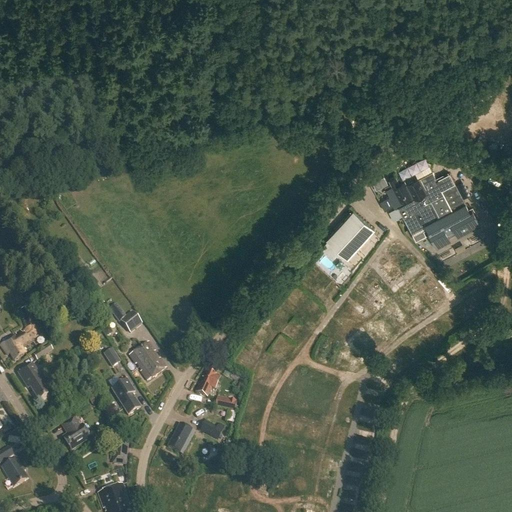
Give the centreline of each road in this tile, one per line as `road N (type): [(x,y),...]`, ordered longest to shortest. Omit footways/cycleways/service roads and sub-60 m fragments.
road 1 (residential): [(139,511),(142,453),(163,410),(203,352),(383,151),(426,147),(511,179)]
road 2 (track): [(506,269),(502,308),(400,403),(377,511)]
road 3 (residential): [(62,494),(61,474),(0,380)]
